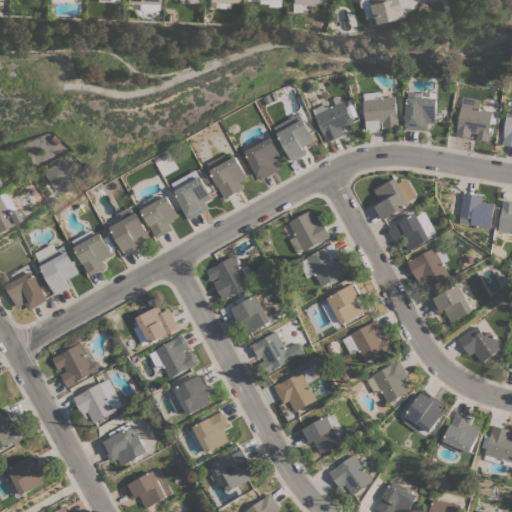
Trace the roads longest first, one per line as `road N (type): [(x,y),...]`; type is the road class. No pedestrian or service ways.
road 1 (residential): [(511,171),(393,156),(333,179),(14,350)]
road 2 (residential): [(333,179),(445,371),(511,403)]
road 3 (residential): [(185,263),(281,451),(328,511)]
road 4 (residential): [(0,324),(108,511)]
